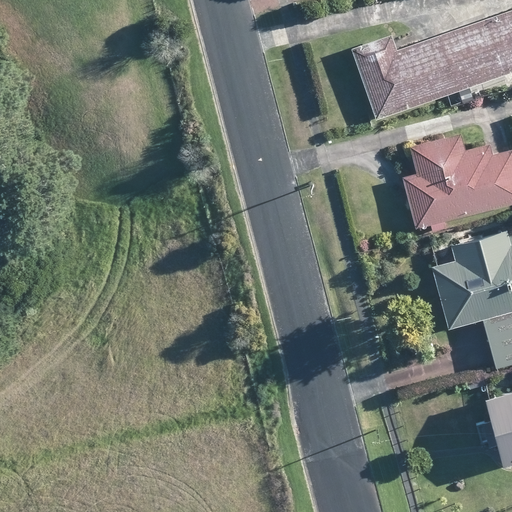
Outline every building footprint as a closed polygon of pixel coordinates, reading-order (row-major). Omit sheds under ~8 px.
[(511,7),(490,16),(509,71),(511,69),(511,7)] [(471,84),(509,71),(490,16),(408,44),(401,47),(396,31),(356,45),(381,116),(445,93),(461,88),(464,98),(474,94),(471,84)] [(494,139),(486,142),(470,146),(465,129),(414,143),(421,169),(407,173),(421,225),(434,221),(436,228),(450,224),(448,217),(511,200),(511,145),(508,147),(497,150),(494,139)] [(511,225),(511,224),(498,228),(456,239),(461,255),(437,261),(453,323),(488,314),(500,360),(501,363),(511,360),(511,225)] [(511,387),(511,388),(491,393),(497,414),(489,417),(495,441),(505,439),(506,444),(509,453),(510,459),(511,458),(511,387)]
